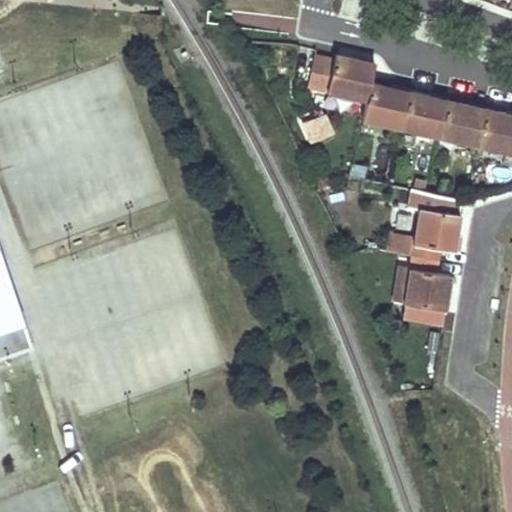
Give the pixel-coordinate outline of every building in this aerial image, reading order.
[(365,100),(369,84),(370,77),(371,73),(356,70),(357,61),(334,56),(333,60),(312,56),(306,87),(365,100)] [(357,61),(356,70),(371,73),(373,64),(371,64),(363,62),(357,61)] [(399,129),(406,100),(390,97),(392,89),(384,88),(369,84),(365,100),(361,120),(399,129)] [(406,100),(408,93),(392,89),(390,97),(406,100)] [(408,93),(406,100),(399,129),(435,137),(442,108),(427,105),(429,98),(422,96),(408,93)] [(442,108),(444,101),(429,98),(427,105),(442,108)] [(444,101),(442,108),(435,137),(474,145),(480,117),(466,113),(467,106),(458,104),(455,104),(444,101)] [(480,117),(482,110),(467,106),(466,113),(480,117)] [(482,110),(480,117),(474,145),(511,153),(511,124),(504,122),(506,115),(482,110)] [(330,133),(324,117),(303,125),(310,141),(330,133)] [(423,192),(410,189),(407,206),(417,208),(410,256),(436,261),(439,247),(453,250),(453,245),(458,215),(453,213),(455,200),(423,192)] [(434,272),(436,261),(410,256),(408,268),(403,302),(402,304),(411,305),(429,308),(443,310),(446,293),(446,292),(449,274),(434,272)] [(0,320),(16,315),(0,266),(0,320)] [(403,302),(408,268),(396,266),(391,299),(403,302)] [(429,308),(411,305),(409,315),(428,318),(429,308)]
